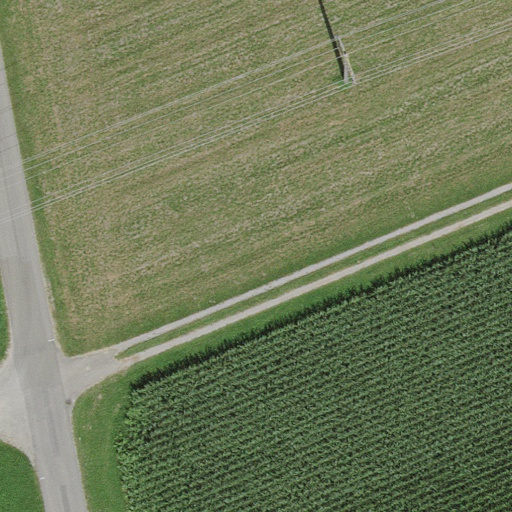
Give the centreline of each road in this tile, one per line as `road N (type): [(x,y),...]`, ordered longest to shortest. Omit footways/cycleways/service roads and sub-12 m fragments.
road 1 (track): [(511,197),(50,391)]
road 2 (residential): [(0,118),(71,511)]
